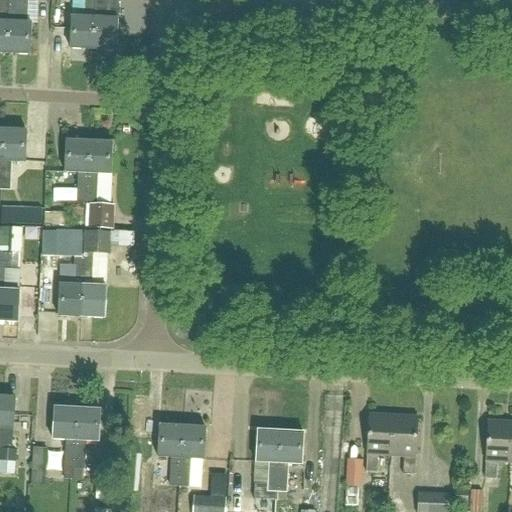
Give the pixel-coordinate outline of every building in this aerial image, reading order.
[(8,0),(9,2),(6,55),(30,56),(31,25),(25,24),(25,0),(8,0)] [(70,50),(93,51),(95,0),(85,0),(85,19),(71,18),(70,50)] [(118,0),(95,0),(93,51),(116,52),(118,0)] [(0,55),(6,55),(9,2),(0,1),(0,55)] [(3,131),(1,184),(10,185),(11,163),(25,164),(26,132),(3,131)] [(86,196),(89,143),(66,142),(64,174),(78,175),(77,196),(86,196)] [(89,143),(86,196),(96,197),(97,175),(110,176),(112,144),(89,143)] [(112,231),(113,207),(88,205),(87,229),(112,231)] [(2,225),(22,226),(23,210),(2,209),(2,225)] [(67,215),(53,215),(52,227),(66,228),(67,215)] [(3,230),(2,251),(20,252),(21,231),(3,230)] [(42,257),(74,258),(82,258),(83,233),(43,232),(42,257)] [(84,259),(93,259),(93,255),(107,255),(110,255),(111,233),(85,232),(84,259)] [(0,323),(18,324),(19,292),(20,271),(13,271),(14,253),(0,252),(0,323)] [(84,258),(81,319),(104,320),(106,288),(107,255),(93,255),(93,259),(84,259),(84,258)] [(81,319),(84,258),(82,258),(74,258),(73,287),(59,286),(58,318),(81,319)] [(0,428),(13,429),(15,397),(0,396),(0,428)] [(66,441),(64,480),(73,480),(74,462),(77,409),(54,408),(52,440),(66,441)] [(98,442),(100,411),(77,409),(74,462),(73,480),(83,481),(85,442),(98,442)] [(392,456),(394,415),(370,414),(367,455),(368,455),(367,471),(378,472),(379,455),(392,456)] [(394,415),(392,456),(405,457),(404,474),(415,474),(416,457),(419,417),(394,415)] [(511,463),(511,442),(511,422),(489,421),(486,462),(487,462),(486,479),(497,479),(498,462),(511,463)] [(159,426),(157,458),(171,458),(169,487),(179,488),(182,427),(159,426)] [(205,429),(182,427),(179,488),(202,489),(203,460),(205,429)] [(276,501),(277,486),(280,433),(257,431),(255,463),(269,464),(268,485),(257,485),(256,500),(276,501)] [(277,486),(276,494),(286,495),(287,465),(301,466),(303,434),(280,433),(277,486)] [(0,474),(12,475),(13,452),(0,451),(0,474)] [(348,486),(362,487),(363,460),(349,459),(348,486)] [(467,492),(455,492),(455,506),(467,506),(467,492)] [(447,511),(448,496),(417,494),(415,511),(447,511)] [(223,511),(224,499),(192,497),(191,511),(223,511)]
